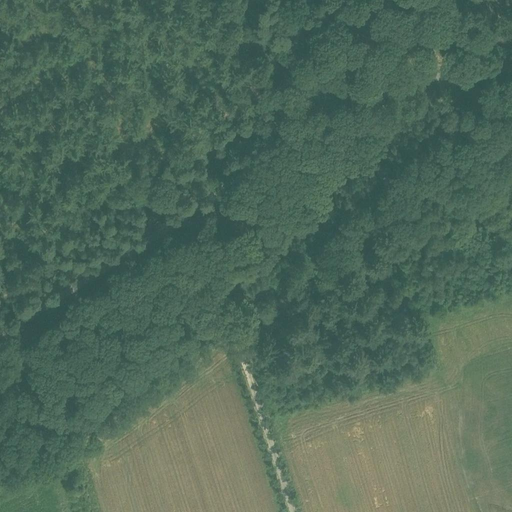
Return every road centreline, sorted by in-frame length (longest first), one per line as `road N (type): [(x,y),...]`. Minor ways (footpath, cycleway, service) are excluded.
road 1 (unclassified): [(0,336),(220,191),(306,94),(511,70)]
road 2 (track): [(470,73),(226,301)]
road 3 (track): [(140,169),(59,0)]
road 4 (track): [(278,117),(303,0)]
